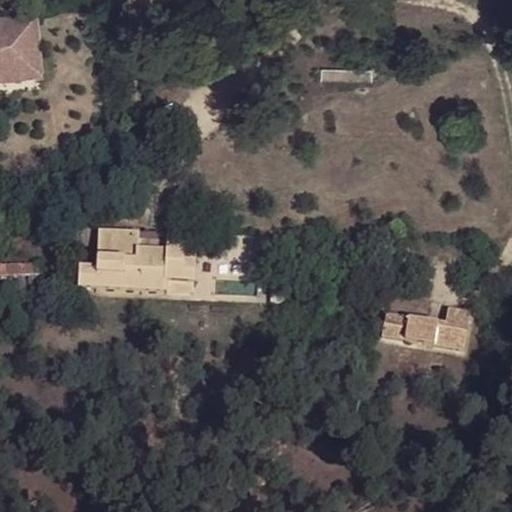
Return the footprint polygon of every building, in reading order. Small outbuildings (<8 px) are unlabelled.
[(36,19),(0,22),(0,84),(42,81),(36,19)] [(138,250),(139,233),(99,232),(96,269),(78,269),(77,289),(164,295),(165,282),(192,285),(196,248),(166,245),(166,253),(138,250)] [(0,275),(38,272),(37,262),(0,264),(0,275)] [(430,326),(387,316),(384,340),(420,350),(430,326)] [(448,317),(446,327),(466,329),(468,318),(448,317)] [(446,327),(430,326),(420,350),(461,353),(466,329),(446,327)]
